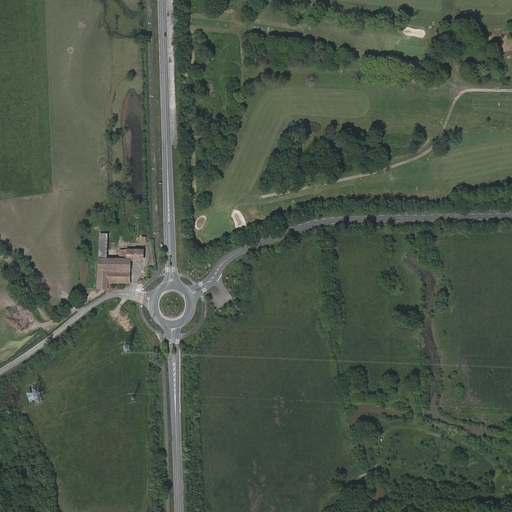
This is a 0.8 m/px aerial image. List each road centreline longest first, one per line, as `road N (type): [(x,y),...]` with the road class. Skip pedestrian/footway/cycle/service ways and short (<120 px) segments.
road 1 (unclassified): [(190,295),(241,250),(321,221),(511,214)]
road 2 (secondary): [(168,179),(162,0)]
road 3 (unclassified): [(152,299),(109,295),(0,372)]
